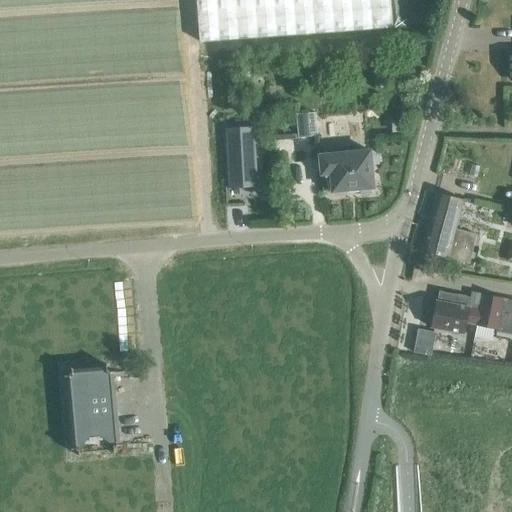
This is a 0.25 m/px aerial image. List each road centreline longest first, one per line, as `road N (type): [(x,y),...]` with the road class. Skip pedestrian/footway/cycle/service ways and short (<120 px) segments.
road 1 (unclassified): [(167,511),(146,252)]
road 2 (unclassified): [(402,227),(466,0)]
road 3 (unclassified): [(146,252),(344,233)]
road 4 (unclassified): [(0,264),(146,252)]
road 5 (unclassified): [(389,310),(367,454)]
